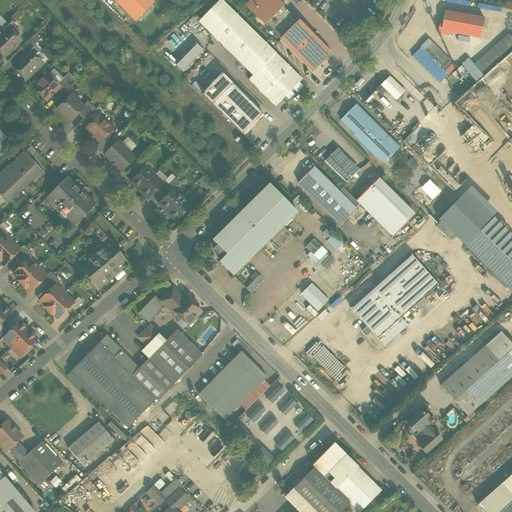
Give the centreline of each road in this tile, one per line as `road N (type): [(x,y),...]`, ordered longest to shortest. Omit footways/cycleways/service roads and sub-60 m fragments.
road 1 (residential): [(177,255),(429,511)]
road 2 (residential): [(177,255),(184,236),(383,36),(403,0)]
road 3 (residential): [(0,82),(177,255)]
road 4 (residential): [(177,255),(60,343)]
